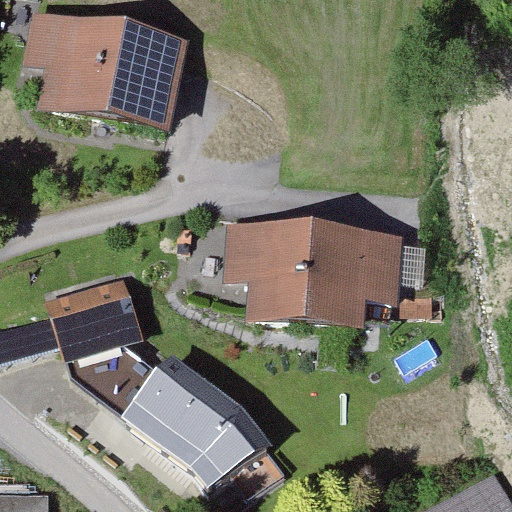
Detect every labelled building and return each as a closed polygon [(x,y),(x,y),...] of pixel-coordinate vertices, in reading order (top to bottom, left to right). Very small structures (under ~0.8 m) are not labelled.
[(173,43),(39,21),(24,116),(157,138),(173,43)] [(388,314),(393,240),(246,230),(238,339),(352,347),(354,311),(388,314)] [(109,286),(33,307),(51,373),(128,351),(109,286)] [(0,334),(0,370),(30,370),(29,333),(0,334)] [(178,372),(126,447),(177,482),(199,511),(245,511),(288,480),(238,413),(178,372)] [(506,511),(482,474),(422,511),(506,511)] [(42,511),(42,496),(0,496),(0,511),(42,511)]
